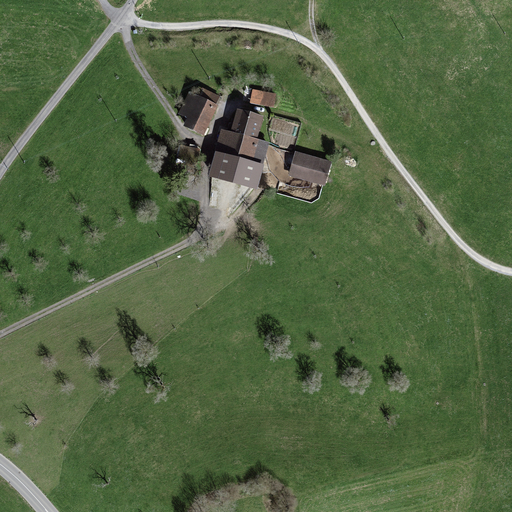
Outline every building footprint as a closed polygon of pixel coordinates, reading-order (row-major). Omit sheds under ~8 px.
[(190,115),(187,123),(205,130),(219,97),(194,86),(182,112),(190,115)] [(274,107),(277,92),(260,88),(256,103),(274,107)] [(232,135),(219,138),(208,178),(256,192),(269,147),(257,144),(262,126),(237,119),(232,135)] [(199,150),(183,148),(180,165),(196,167),(199,150)] [(329,168),(291,159),(286,180),(324,189),(329,168)]
